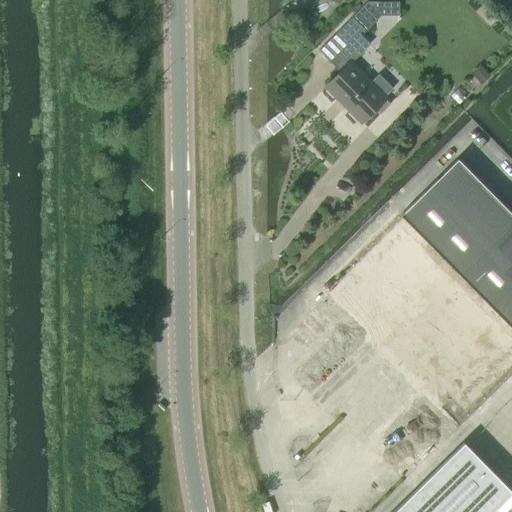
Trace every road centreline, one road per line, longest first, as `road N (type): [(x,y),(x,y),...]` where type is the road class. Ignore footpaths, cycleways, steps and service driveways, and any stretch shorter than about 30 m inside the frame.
road 1 (unclassified): [(278,511),(245,342),(240,0)]
road 2 (secondary): [(198,511),(184,415),(176,0)]
road 3 (track): [(68,511),(56,0)]
